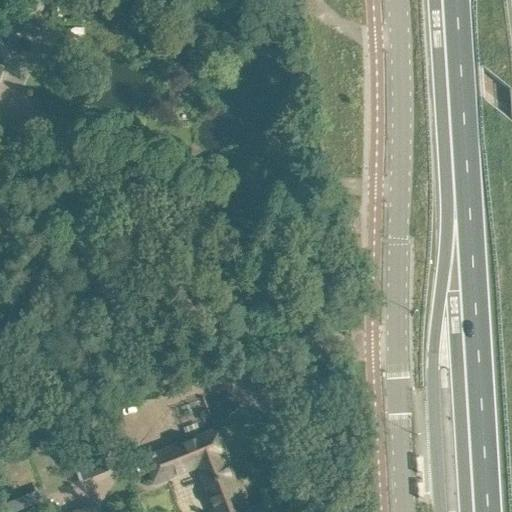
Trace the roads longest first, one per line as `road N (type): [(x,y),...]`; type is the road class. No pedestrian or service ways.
road 1 (trunk): [(450,0),(484,511)]
road 2 (tertiary): [(404,511),(396,0)]
road 3 (unknown): [(456,112),(438,357),(444,511)]
